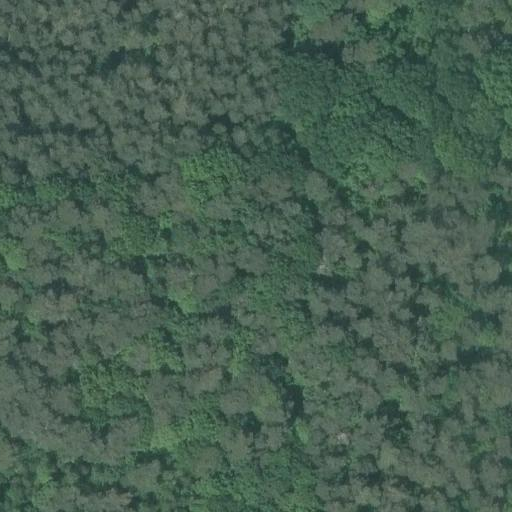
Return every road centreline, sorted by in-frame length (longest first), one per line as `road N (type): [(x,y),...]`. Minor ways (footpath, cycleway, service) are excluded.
road 1 (track): [(290,511),(295,194)]
road 2 (track): [(295,194),(291,0)]
